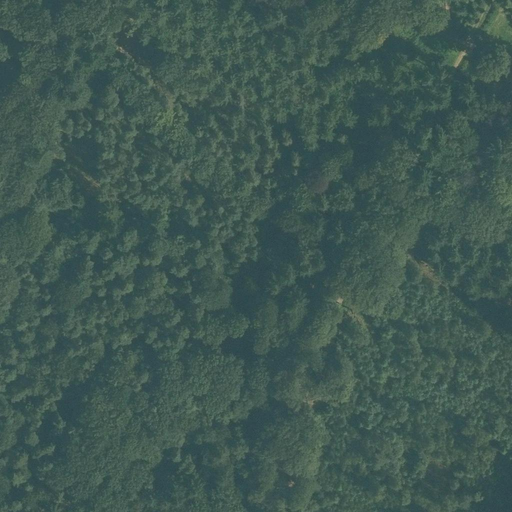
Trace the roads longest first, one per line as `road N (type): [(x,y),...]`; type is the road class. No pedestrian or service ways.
road 1 (track): [(282,511),(283,425),(295,391),(466,45)]
road 2 (track): [(0,169),(82,0)]
